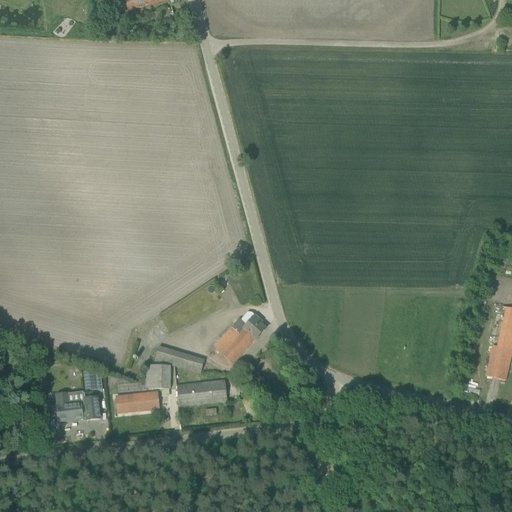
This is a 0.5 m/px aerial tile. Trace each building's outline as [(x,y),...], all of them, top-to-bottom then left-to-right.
[(169,0),(108,0),(95,4),(99,20),(170,0),(169,0)] [(497,347),(493,347),(486,377),(505,382),(511,352),(511,309),(506,309),(497,347)] [(238,321),(214,349),(233,365),(256,341),(266,330),(260,325),(262,323),(255,317),(247,326),(239,320),(239,321),(238,320),(238,321)] [(205,362),(196,359),(192,373),(201,375),(205,362)] [(167,390),(167,365),(145,365),(144,389),(167,390)] [(84,373),(86,393),(96,392),(95,383),(94,375),(94,372),(84,373)] [(177,387),(179,408),(227,403),(225,382),(177,387)] [(157,394),(116,399),(118,414),(159,410),(157,394)] [(83,420),(83,419),(87,418),(87,422),(100,420),(98,399),(85,400),(85,404),(69,405),(68,395),(56,396),(58,407),(57,407),(59,423),(68,422),(68,421),(82,419),(83,420)]
